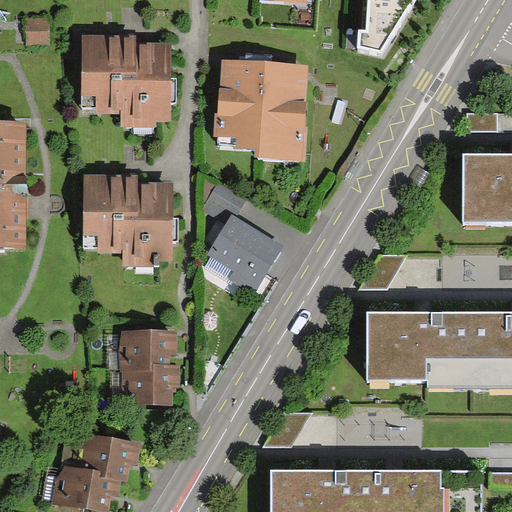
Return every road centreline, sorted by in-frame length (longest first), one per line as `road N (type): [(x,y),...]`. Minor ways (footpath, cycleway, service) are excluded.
road 1 (secondary): [(175,511),(474,18)]
road 2 (unknown): [(511,298),(354,297)]
